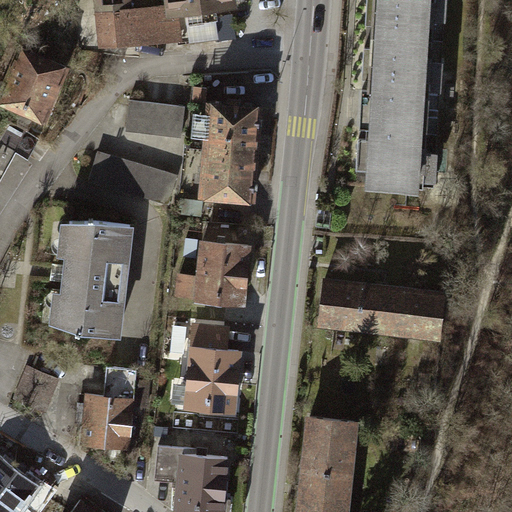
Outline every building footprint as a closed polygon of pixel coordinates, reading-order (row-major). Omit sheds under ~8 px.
[(240,0),(99,0),(107,48),(245,27),(240,0)] [(446,0),(389,0),(377,179),(433,182),(446,0)] [(76,67),(27,47),(4,102),(53,123),(76,67)] [(189,107),(133,100),(130,130),(185,136),(189,107)] [(269,103),(219,100),(212,195),(262,198),(269,103)] [(174,171),(101,151),(93,180),(166,202),(174,171)] [(142,223),(68,219),(57,326),(127,338),(142,223)] [(249,244),(204,241),(201,275),(181,273),(179,294),(198,295),(198,297),(244,302),(249,244)] [(458,287),(330,275),(325,326),(453,339),(458,287)] [(249,349),(196,344),(192,413),(245,416),(249,349)] [(52,408),(64,373),(31,362),(20,398),(52,408)] [(141,398),(89,394),(85,447),(137,451),(141,398)] [(362,511),(370,420),(315,413),(306,511),(362,511)] [(234,511),(238,456),(186,451),(182,511),(193,511),(234,511)] [(24,479),(0,460),(0,511),(15,511),(40,481),(29,472),(24,479)] [(105,511),(85,498),(75,511),(105,511)]
